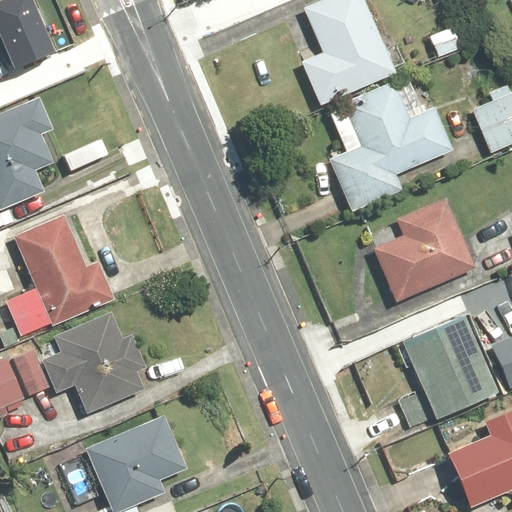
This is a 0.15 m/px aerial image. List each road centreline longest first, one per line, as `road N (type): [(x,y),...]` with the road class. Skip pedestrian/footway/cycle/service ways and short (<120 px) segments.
road 1 (tertiary): [(345,511),(129,0)]
road 2 (unknown): [(148,46),(265,0)]
